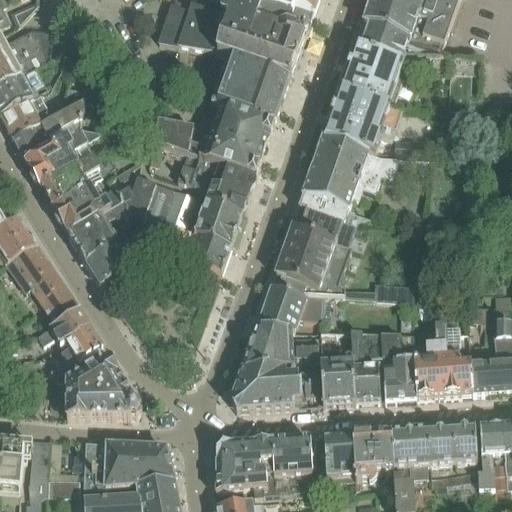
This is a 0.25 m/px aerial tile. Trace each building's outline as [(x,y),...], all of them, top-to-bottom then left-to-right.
[(246,0),(243,11),(243,12),(282,20),(310,30),(320,0),(246,0)] [(374,0),(357,51),(403,68),(405,65),(483,69),(483,65),(439,63),(461,0),(374,0)] [(4,4),(0,5),(0,45),(3,44),(0,39),(0,35),(11,30),(4,15),(9,13),(4,4)] [(228,66),(246,72),(290,87),(310,30),(282,20),(243,12),(235,11),(223,8),(218,7),(214,19),(193,12),(191,18),(173,12),(161,49),(201,56),(218,62),(228,66)] [(39,8),(13,19),(19,32),(39,8)] [(3,44),(0,45),(0,97),(38,77),(50,70),(51,69),(53,52),(55,39),(32,37),(7,51),(3,44)] [(403,68),(357,51),(341,96),(388,113),(401,77),(409,80),(409,79),(451,81),(449,117),(471,118),(472,82),(477,82),(476,86),(482,86),(483,69),(405,65),(403,68)] [(290,87),(246,72),(228,66),(212,111),(223,115),(274,133),(290,87)] [(46,93),(38,77),(0,97),(0,121),(1,123),(39,103),(46,99),(44,94),(46,93)] [(13,146),(25,169),(81,138),(89,97),(69,94),(64,119),(52,126),(13,146)] [(341,96),(324,145),(375,164),(381,149),(390,152),(402,118),(388,113),(341,96)] [(13,146),(52,126),(39,103),(1,123),(13,146)] [(274,133),(223,115),(208,157),(187,150),(191,134),(156,127),(152,151),(154,151),(163,153),(166,153),(200,166),(256,186),(274,133)] [(93,118),(90,131),(129,138),(132,125),(93,118)] [(101,142),(81,138),(25,169),(26,169),(28,173),(29,176),(31,179),(34,183),(36,187),(38,191),(40,194),(89,165),(82,153),(101,142)] [(383,166),(375,164),(324,145),(300,215),(350,233),(353,225),(356,225),(367,226),(368,225),(352,219),(361,197),(374,201),(381,182),(385,184),(392,183),(398,167),(383,166)] [(395,148),(394,166),(398,166),(433,168),(434,168),(435,151),(395,148)] [(159,173),(163,153),(154,151),(151,171),(159,173)] [(40,194),(53,216),(91,194),(90,193),(88,193),(82,183),(102,171),(96,161),(89,165),(40,194)] [(243,220),(244,220),(256,186),(200,166),(196,178),(183,174),(178,188),(211,200),(207,208),(242,221),(242,220),(243,220)] [(133,200),(131,206),(139,218),(148,233),(155,229),(163,232),(175,197),(138,184),(133,200)] [(133,200),(130,195),(122,199),(115,199),(110,201),(104,189),(91,196),(91,194),(53,216),(70,243),(131,206),(133,200)] [(183,239),(232,255),(244,220),(243,220),(242,220),(242,221),(207,208),(196,205),(183,239)] [(70,243),(86,271),(119,250),(148,233),(139,218),(131,206),(70,243)] [(294,234),(276,283),(282,285),(278,297),(301,305),(302,302),(305,302),(333,304),(374,307),(413,309),(414,293),(375,290),(374,299),(343,297),(343,295),(337,293),(350,256),(347,255),(348,254),(355,235),(353,234),(356,225),(353,225),(350,233),(300,215),(300,216),(306,218),(300,236),(294,234)] [(19,224),(6,231),(0,234),(0,257),(6,268),(37,251),(19,224)] [(86,271),(101,294),(104,292),(122,281),(132,275),(121,258),(128,254),(132,261),(157,246),(155,229),(148,233),(119,250),(86,271)] [(163,232),(155,229),(157,246),(158,259),(169,263),(170,263),(173,264),(190,270),(222,282),(232,255),(183,239),(163,232)] [(484,232),(484,245),(505,245),(505,233),(484,232)] [(45,285),(56,278),(37,251),(6,268),(5,269),(25,298),(31,294),(39,306),(52,297),(45,285)] [(81,316),(56,278),(45,285),(52,297),(39,306),(55,330),(56,330),(80,316),(81,316)] [(301,305),(278,297),(272,295),(258,334),(292,337),(294,337),(297,329),(332,330),(333,304),(305,302),(302,302),(301,305)] [(511,314),(485,313),(473,313),(472,330),(485,330),(485,328),(493,328),(493,355),(486,355),(487,371),(490,371),(491,379),(487,380),(489,402),(511,399),(511,314)] [(55,330),(38,342),(44,351),(56,345),(59,350),(60,350),(60,351),(90,333),(80,316),(56,330),(55,330)] [(0,334),(10,327),(5,318),(0,321),(0,334)] [(402,324),(402,337),(415,337),(415,324),(402,324)] [(16,335),(10,327),(0,334),(0,336),(5,343),(16,335)] [(59,350),(57,353),(69,374),(102,355),(103,354),(90,333),(60,351),(60,350),(59,350)] [(258,334),(252,352),(295,350),(296,355),(321,353),(321,342),(292,343),(292,337),(258,334)] [(445,334),(434,334),(435,347),(439,405),(473,403),(470,372),(459,372),(457,353),(460,353),(460,337),(445,337),(445,334)] [(321,342),(321,353),(321,357),(329,357),(328,338),(320,338),(321,342)] [(383,367),(383,363),(381,340),(360,340),(360,342),(350,342),(351,360),(354,410),(381,409),(378,371),(363,372),(362,368),(383,367)] [(381,340),(383,363),(383,367),(385,409),(417,406),(413,355),(412,342),(402,341),(381,340)] [(417,406),(439,405),(435,347),(429,347),(429,350),(424,351),(424,355),(413,355),(417,406)] [(252,352),(243,377),(292,374),(292,364),(297,363),(297,370),(309,370),(309,373),(321,373),(322,372),(322,365),(321,357),(321,353),(296,355),(295,350),(252,352)] [(479,372),(470,372),(473,403),(489,402),(487,380),(491,379),(490,371),(487,371),(486,355),(486,351),(480,351),(475,351),(475,368),(479,372)] [(69,374),(51,378),(57,389),(66,388),(107,365),(102,355),(69,374)] [(323,413),(354,410),(351,360),(333,361),(334,365),(322,365),(322,372),(321,373),(323,413)] [(110,365),(109,365),(107,365),(66,388),(67,389),(66,390),(66,424),(66,425),(67,425),(67,426),(70,426),(70,425),(76,425),(76,426),(79,426),(79,425),(86,425),(86,426),(88,426),(88,425),(111,425),(113,425),(127,425),(137,425),(141,418),(137,412),(119,382),(120,382),(110,365)] [(237,418),(294,414),(294,409),(305,409),(305,405),(317,404),(316,389),(316,377),(300,377),(300,382),(297,383),(297,384),(293,384),(292,374),(243,377),(239,388),(235,398),(231,411),(237,418)] [(511,431),(502,432),(503,443),(505,443),(507,472),(505,472),(506,477),(506,481),(507,499),(511,499),(511,431)] [(506,481),(506,477),(505,472),(507,472),(505,443),(503,443),(502,432),(480,434),(483,480),(478,480),(478,485),(478,500),(495,499),(494,482),(506,481)] [(474,435),(474,434),(429,437),(431,471),(477,468),(475,435),(474,435)] [(431,471),(429,437),(391,440),(393,475),(394,484),(394,511),(411,511),(410,485),(432,483),(431,471)] [(391,440),(353,442),(355,486),(394,484),(393,475),(391,440)] [(353,442),(325,444),(327,479),(328,489),(355,486),(353,442)] [(311,445),(273,447),(275,477),(276,483),(308,481),(313,480),(312,476),(311,445)] [(52,448),(51,448),(51,452),(35,451),(35,447),(33,446),(33,450),(29,491),(28,491),(30,511),(45,509),(45,503),(47,503),(47,491),(50,468),(52,448)] [(0,497),(20,499),(25,450),(0,447),(0,497)] [(257,448),(236,450),(223,451),(217,458),(216,480),(216,481),(275,477),(273,447),(257,448)] [(166,455),(165,455),(153,454),(152,454),(132,454),(107,452),(87,450),(87,451),(85,511),(178,511),(174,488),(174,487),(166,455)] [(216,481),(216,499),(216,500),(218,500),(218,499),(254,497),(254,507),(309,502),(308,481),(276,483),(275,477),(216,481)] [(432,491),(478,485),(477,478),(431,484),(432,491)] [(313,480),(308,481),(309,502),(310,506),(328,504),(328,489),(327,479),(313,480)] [(47,491),(47,503),(79,503),(79,487),(48,487),(47,491)]
